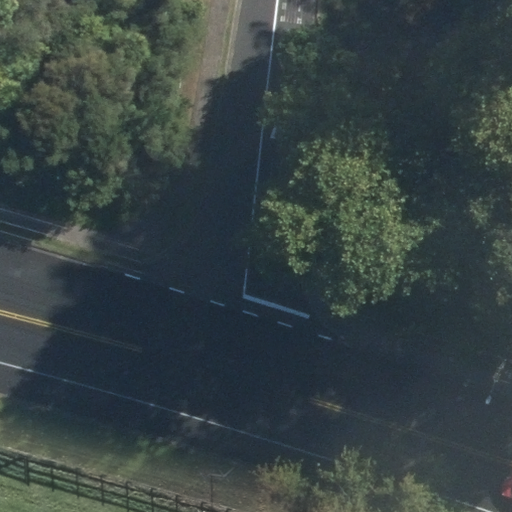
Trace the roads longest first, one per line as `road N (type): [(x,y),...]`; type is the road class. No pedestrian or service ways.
road 1 (residential): [(236,373),(278,0)]
road 2 (secondary): [(236,373),(511,454)]
road 3 (secondary): [(0,302),(236,373)]
